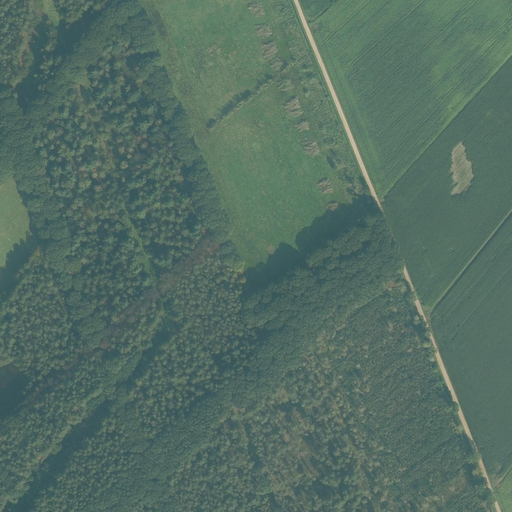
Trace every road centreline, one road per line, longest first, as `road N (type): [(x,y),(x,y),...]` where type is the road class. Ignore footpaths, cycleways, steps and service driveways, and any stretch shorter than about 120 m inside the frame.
road 1 (track): [(156,511),(144,470),(392,253)]
road 2 (track): [(392,253),(495,511)]
road 3 (track): [(293,0),(392,253)]
